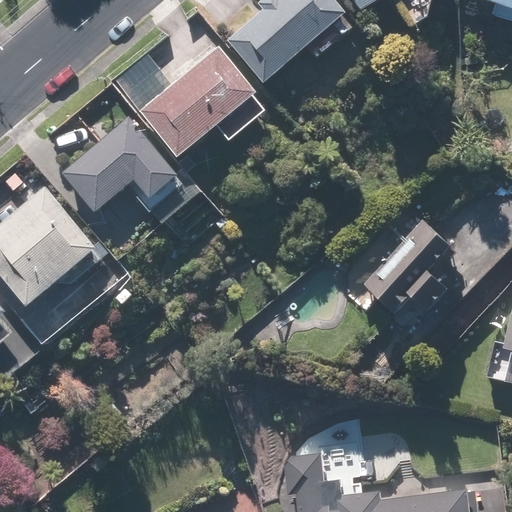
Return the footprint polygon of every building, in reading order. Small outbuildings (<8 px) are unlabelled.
[(267,10),(231,41),(267,82),(349,12),(338,0),(267,0),(263,5),(267,10)] [(359,0),(366,10),(382,0),(359,0)] [(511,0),(494,0),(499,1),(495,14),(511,19),(511,0)] [(259,92),(222,49),(147,112),(183,155),(259,92)] [(132,117),(67,172),(101,211),(140,179),(153,195),(179,172),(132,117)] [(48,187),(0,227),(0,266),(32,305),(99,248),(48,187)] [(426,222),(367,285),(396,312),(414,292),(431,308),(451,287),(434,271),(455,248),(426,222)] [(473,511),(470,487),(386,498),(385,491),(345,496),(343,479),(324,482),(321,465),(297,468),(302,511),(473,511)]
